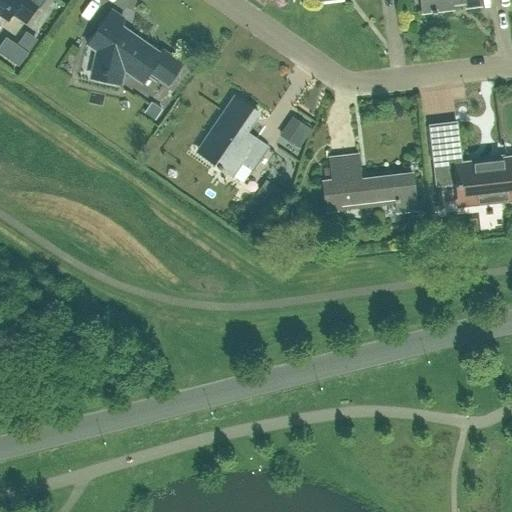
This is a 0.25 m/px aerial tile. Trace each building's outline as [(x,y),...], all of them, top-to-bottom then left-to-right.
[(0,0),(0,16),(6,21),(11,13),(24,21),(38,0),(0,0)] [(420,0),(422,14),(446,11),(445,5),(465,3),(465,8),(479,7),(477,0),(420,0)] [(148,73),(167,86),(182,65),(163,52),(161,55),(121,27),(123,19),(109,10),(86,44),(104,57),(98,80),(119,85),(123,70),(141,83),(148,73)] [(257,114),(233,97),(195,151),(230,176),(239,162),(251,170),(266,149),(244,133),(257,114)] [(301,155),(317,131),(296,117),(285,133),(288,135),(283,143),(301,155)] [(511,157),(459,164),(455,123),(427,126),(434,185),(455,183),(457,199),(504,194),(505,201),(511,199),(511,157)] [(356,155),(341,157),(328,158),(331,181),(321,182),(324,211),(394,203),(395,214),(414,211),(410,174),(359,180),(356,155)]
